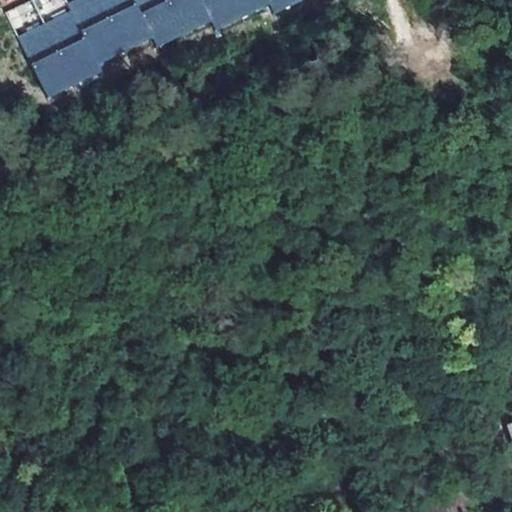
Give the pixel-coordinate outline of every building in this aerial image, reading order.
[(97,69),(125,55),(98,0),(86,0),(68,9),(72,17),(97,69)] [(98,0),(125,55),(152,42),(131,0),(98,0)] [(156,50),(183,37),(164,0),(131,0),(152,42),(156,50)] [(164,0),(183,37),(210,24),(198,0),(164,0)] [(215,34),(243,20),(232,0),(198,0),(210,24),(215,34)] [(232,0),(243,20),(268,8),(264,0),(232,0)] [(273,18),(301,4),(299,0),(264,0),(268,8),(273,18)] [(72,17),(45,30),(74,88),(101,75),(97,69),(72,17)] [(46,102),(74,88),(45,30),(18,43),(46,102)] [(511,317),(497,325),(507,348),(511,345),(511,317)] [(464,511),(459,489),(429,496),(432,511),(464,511)]
